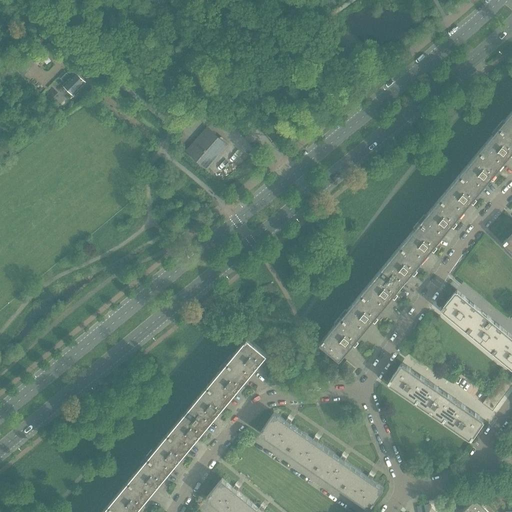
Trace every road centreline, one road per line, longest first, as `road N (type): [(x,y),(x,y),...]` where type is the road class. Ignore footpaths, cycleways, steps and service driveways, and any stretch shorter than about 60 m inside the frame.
road 1 (secondary): [(0,454),(511,24)]
road 2 (secondary): [(499,0),(0,414)]
road 3 (residential): [(511,191),(479,224),(362,392)]
road 4 (residential): [(175,511),(212,454),(260,403),(362,392)]
